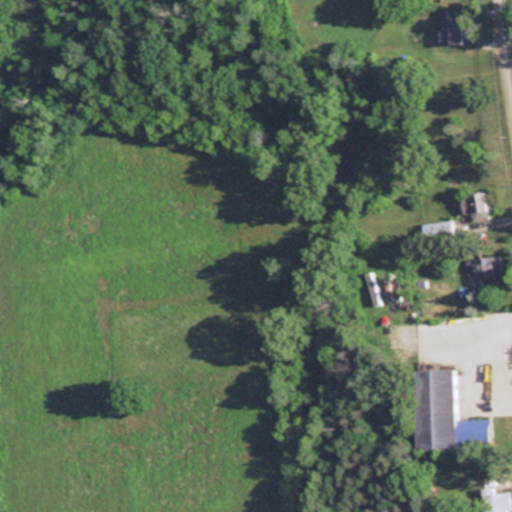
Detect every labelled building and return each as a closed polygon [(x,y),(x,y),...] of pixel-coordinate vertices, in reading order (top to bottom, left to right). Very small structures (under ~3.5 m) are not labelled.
[(440,10),(440,44),(459,44),(459,10),(440,10)] [(488,192),(458,195),(461,222),(490,219),(488,192)] [(467,278),(501,275),(500,255),(465,258),(467,278)] [(415,450),(456,449),(454,369),(413,370),(415,450)] [(482,489),(481,511),(506,511),(507,510),(510,510),(510,490),(482,489)]
